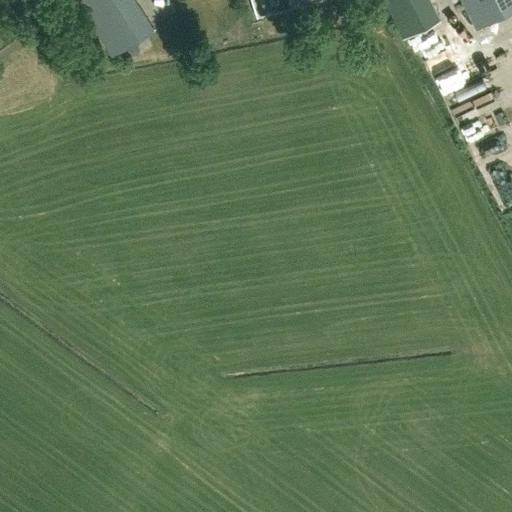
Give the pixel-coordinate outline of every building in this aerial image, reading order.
[(77,0),(112,53),(153,27),(135,0),(77,0)] [(252,0),(257,16),(312,0),(252,0)] [(380,0),(400,37),(441,16),(432,0),(380,0)] [(511,8),(511,0),(461,0),(476,27),(511,8)] [(437,84),(457,80),(451,50),(431,54),(437,84)] [(498,80),(505,77),(502,70),(458,85),(467,110),(504,98),(498,80)]
